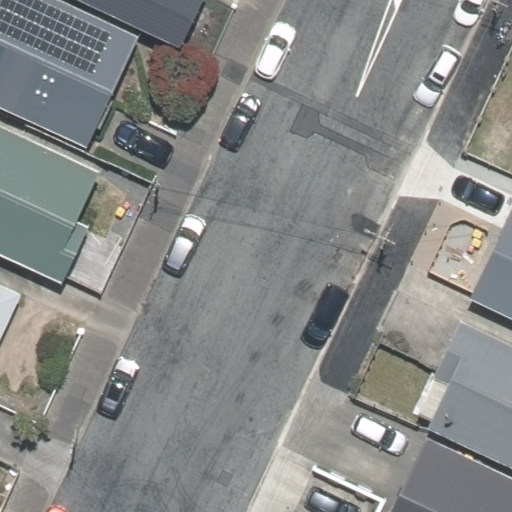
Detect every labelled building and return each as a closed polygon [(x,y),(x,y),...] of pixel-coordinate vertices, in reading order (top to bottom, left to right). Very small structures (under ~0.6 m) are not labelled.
[(143,38),(60,0),(0,0),(0,107),(92,150),(143,38)] [(78,0),(184,50),(207,0),(78,0)] [(0,252),(66,283),(91,229),(82,225),(104,175),(0,127),(0,252)] [(511,187),(511,150),(497,181),(510,187),(511,187)] [(511,187),(510,187),(457,299),(511,324),(511,187)] [(0,348),(24,295),(0,283),(0,348)] [(511,350),(447,320),(401,420),(419,428),(511,470),(511,350)] [(414,431),(330,388),(310,426),(394,470),(414,431)] [(380,511),(511,511),(511,470),(419,428),(380,511)]
